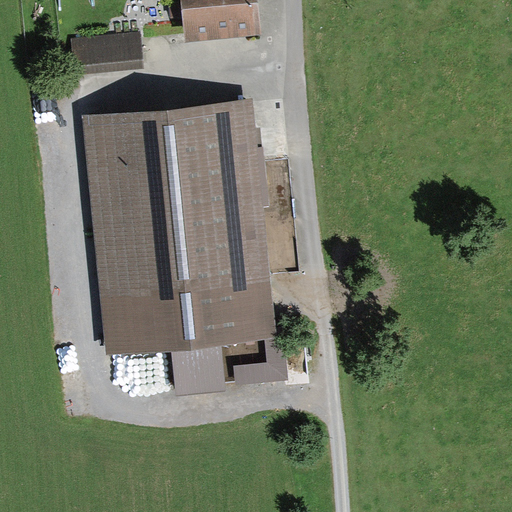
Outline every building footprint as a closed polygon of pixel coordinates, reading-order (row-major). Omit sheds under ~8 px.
[(191,0),(195,34),(261,27),(257,0),(191,0)] [(139,70),(136,38),(75,44),(79,76),(139,70)] [(82,109),(105,346),(172,340),(222,335),(265,331),(277,330),(276,325),(253,93),(82,109)] [(268,360),(234,363),(236,381),(289,376),(284,324),(276,325),(277,330),(265,331),(268,360)] [(222,335),(172,340),(177,390),(226,386),(222,335)]
